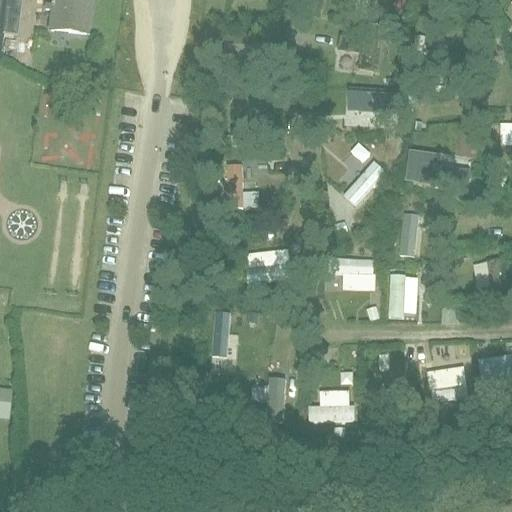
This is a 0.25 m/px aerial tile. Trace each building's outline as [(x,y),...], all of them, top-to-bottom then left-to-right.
[(86,35),(89,0),(52,0),(53,3),(51,3),(50,5),(45,5),(44,11),(52,11),(50,31),(86,35)] [(386,0),(384,21),(399,23),(401,0),(386,0)] [(363,156),(363,172),(376,172),(376,157),(363,156)] [(380,171),(369,190),(385,201),(397,182),(380,171)] [(235,178),(238,215),(256,214),(254,177),(235,178)] [(0,225),(8,226),(11,198),(0,196),(0,225)] [(372,315),(379,284),(366,281),(364,291),(352,289),(347,310),(372,315)] [(425,289),(403,288),(402,320),(425,320),(425,289)] [(440,407),(453,404),(450,390),(437,393),(440,407)] [(327,410),(356,409),(356,393),(326,395),(327,410)] [(28,399),(30,409),(48,406),(46,396),(28,399)] [(262,402),(261,417),(298,419),(299,404),(262,402)] [(360,410),(316,412),(317,429),(360,427),(360,410)]
